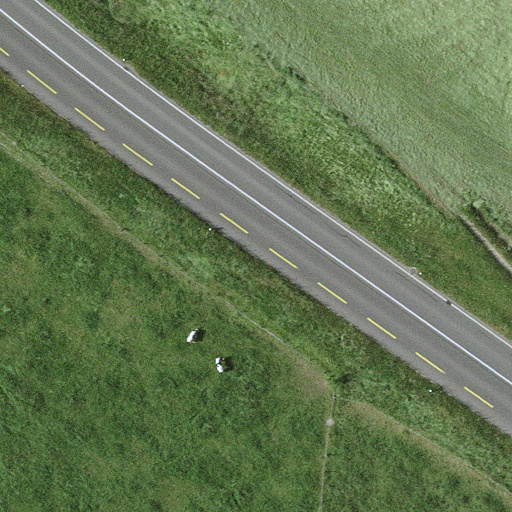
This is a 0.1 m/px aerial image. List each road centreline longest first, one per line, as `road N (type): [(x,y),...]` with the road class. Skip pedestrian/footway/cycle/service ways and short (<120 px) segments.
road 1 (secondary): [(0,7),(511,384)]
road 2 (track): [(511,262),(379,86)]
